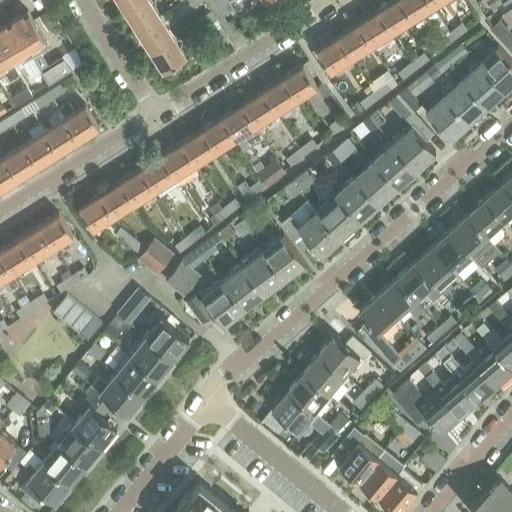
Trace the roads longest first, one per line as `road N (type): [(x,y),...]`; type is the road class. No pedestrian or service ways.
road 1 (residential): [(511,124),(208,402)]
road 2 (residential): [(326,4),(156,116)]
road 3 (residential): [(156,116),(0,214)]
road 4 (residential): [(342,511),(208,402)]
road 5 (residential): [(208,402),(116,511)]
road 6 (residential): [(156,116),(83,0)]
road 7 (residential): [(511,415),(430,511)]
